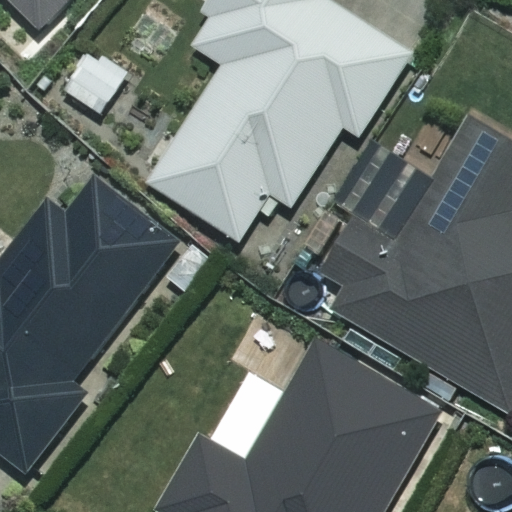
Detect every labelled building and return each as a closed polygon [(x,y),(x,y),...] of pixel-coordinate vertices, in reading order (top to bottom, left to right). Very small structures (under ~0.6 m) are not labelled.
[(12,0),(45,32),(76,0),(12,0)] [(338,0),(232,0),(199,51),(237,76),(161,192),(247,248),(281,197),(303,211),(356,130),(372,140),(421,65),(334,8),(338,0)] [(511,145),(481,128),(412,251),(370,228),(325,309),(511,413),(511,145)] [(113,201),(80,188),(86,218),(48,226),(8,274),(0,268),(0,456),(31,482),(97,403),(79,387),(192,252),(120,192),(113,201)] [(397,511),(451,421),(331,349),(259,471),(214,444),(173,511),(397,511)]
